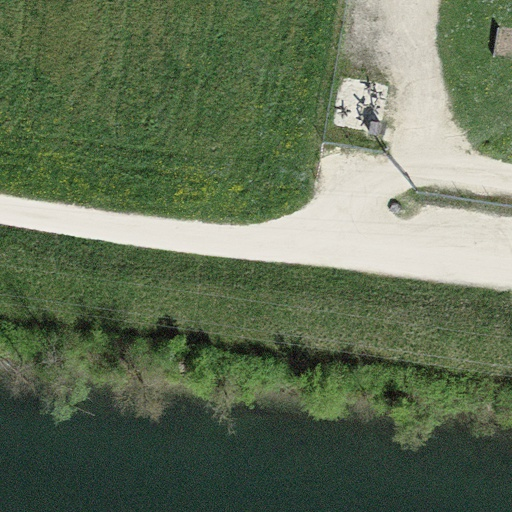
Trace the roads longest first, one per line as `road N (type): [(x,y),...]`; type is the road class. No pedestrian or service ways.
road 1 (track): [(511,277),(0,207)]
road 2 (track): [(328,251),(361,182),(410,154),(457,198),(511,204)]
road 3 (track): [(387,0),(381,38),(410,154)]
